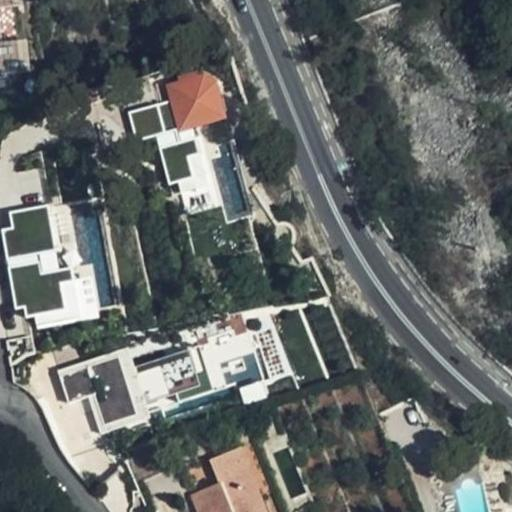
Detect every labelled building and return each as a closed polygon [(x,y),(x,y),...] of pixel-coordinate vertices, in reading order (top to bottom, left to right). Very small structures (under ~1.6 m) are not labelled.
[(226,119),(216,96),(207,89),(202,91),(197,79),(180,86),(181,90),(160,100),(157,95),(141,102),(149,124),(161,120),(168,138),(179,134),(180,136),(226,119)] [(0,157),(17,154),(11,122),(0,123),(0,157)] [(45,169),(13,172),(15,189),(46,186),(45,169)] [(38,326),(102,317),(94,262),(78,265),(68,201),(13,210),(15,227),(6,228),(18,311),(35,308),(38,326)] [(190,387),(181,344),(169,347),(167,341),(130,349),(134,372),(129,372),(135,400),(140,399),(152,396),(190,387)] [(94,439),(70,379),(42,392),(66,451),(94,439)] [(152,396),(140,399),(147,431),(160,427),(152,396)] [(129,451),(143,486),(164,478),(160,468),(163,466),(155,442),(129,451)] [(137,487),(143,486),(129,451),(123,453),(137,487)] [(263,511),(236,451),(206,463),(218,489),(190,500),(194,511),(263,511)]
